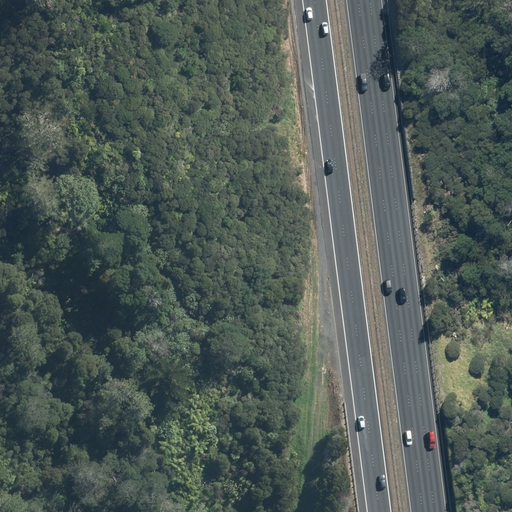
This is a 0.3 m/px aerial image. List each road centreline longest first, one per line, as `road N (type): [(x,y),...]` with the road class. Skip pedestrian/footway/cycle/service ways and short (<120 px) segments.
road 1 (motorway): [(366,0),(433,511)]
road 2 (motorway): [(378,511),(314,0)]
road 3 (track): [(310,511),(343,232)]
